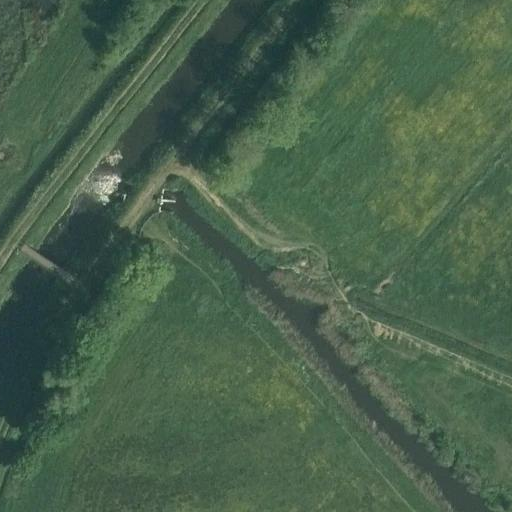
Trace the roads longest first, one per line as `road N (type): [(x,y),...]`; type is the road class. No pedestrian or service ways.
road 1 (track): [(176,0),(0,228)]
road 2 (track): [(295,0),(169,165)]
road 3 (track): [(76,281),(31,351),(0,426)]
road 4 (track): [(169,165),(119,214),(76,281)]
